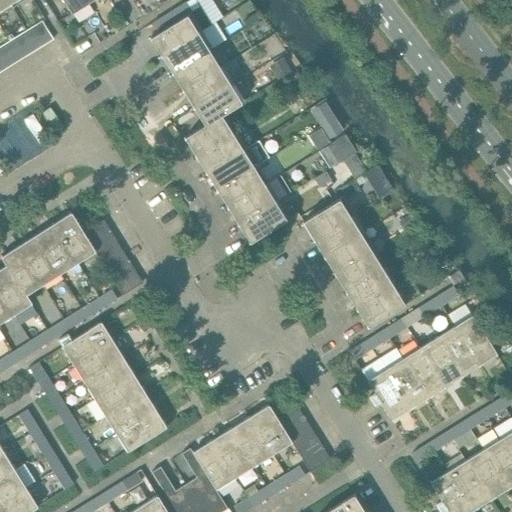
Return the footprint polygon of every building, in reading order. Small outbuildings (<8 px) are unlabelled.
[(6,0),(0,0),(0,14),(12,7),(6,0)] [(62,0),(71,14),(88,3),(86,0),(62,0)] [(158,33),(148,39),(159,57),(201,31),(215,22),(223,17),(211,0),(190,0),(186,2),(186,1),(151,23),(158,33)] [(244,20),(242,21),(246,27),(246,28),(249,26),(255,22),(261,18),(257,11),(244,20)] [(43,45),(52,40),(41,21),(32,27),(43,45)] [(34,51),(43,45),(32,27),(22,33),(34,51)] [(159,57),(170,74),(211,49),(201,31),(159,57)] [(34,51),(22,33),(13,39),(24,57),(34,51)] [(15,63),(24,57),(13,39),(4,44),(15,63)] [(0,46),(0,59),(6,69),(15,63),(4,44),(0,46)] [(211,49),(170,74),(181,92),(222,66),(229,62),(218,44),(211,49)] [(291,72),(284,61),(271,69),(278,80),(291,72)] [(181,92),(192,109),(233,83),(222,66),(181,92)] [(244,101),(233,83),(192,109),(202,126),(225,113),(244,101)] [(235,130),(225,113),(202,126),(182,138),(193,156),(235,130)] [(334,116),(319,126),(328,140),(335,136),(343,131),(334,116)] [(193,156),(204,174),(246,148),(235,130),(193,156)] [(204,174),(215,191),(257,165),(246,148),(204,174)] [(351,156),(343,161),(354,178),(361,173),(365,171),(354,153),(351,156)] [(365,171),(361,173),(378,199),(383,196),(393,190),(377,163),(365,171)] [(215,191),(225,208),(267,183),(257,165),(215,191)] [(325,171),(314,179),(319,187),(331,180),(325,171)] [(353,180),(340,189),(346,199),(360,190),(353,180)] [(225,208),(236,226),(278,200),(267,183),(225,208)] [(301,223),(312,241),(353,215),(341,197),(301,223)] [(289,218),(278,200),(236,226),(247,244),(289,218)] [(51,224),(77,264),(95,253),(90,244),(83,232),(70,212),(51,224)] [(409,214),(398,221),(404,231),(408,228),(415,224),(409,214)] [(363,233),(353,215),(312,241),(323,258),(363,233)] [(110,231),(103,220),(83,232),(90,244),(110,231)] [(34,234),(60,275),(77,264),(51,224),(34,234)] [(90,244),(95,253),(96,254),(117,241),(110,231),(90,244)] [(323,258),(334,275),(374,250),(363,233),(323,258)] [(17,245),(42,286),(60,275),(34,234),(17,245)] [(117,241),(96,254),(102,264),(123,251),(117,241)] [(42,286),(17,245),(0,255),(0,258),(4,265),(27,296),(42,286)] [(334,275),(344,292),(385,267),(374,250),(334,275)] [(123,251),(102,264),(109,274),(130,261),(123,251)] [(130,261),(109,274),(115,284),(136,271),(130,261)] [(0,267),(0,294),(13,316),(32,304),(27,296),(4,265),(0,267)] [(344,292),(355,310),(396,284),(385,267),(344,292)] [(136,271),(115,284),(122,295),(143,282),(136,271)] [(407,302),(396,284),(355,310),(367,328),(407,302)] [(454,297),(449,288),(436,296),(441,305),(454,297)] [(104,307),(117,299),(111,290),(98,298),(104,307)] [(0,324),(13,316),(0,294),(0,324)] [(91,315),(104,307),(98,298),(85,306),(91,315)] [(436,308),(431,299),(417,308),(423,316),(436,308)] [(423,316),(417,308),(405,315),(410,324),(423,316)] [(70,329),(82,321),(77,312),(64,320),(70,329)] [(471,314),(453,326),(478,366),(496,355),(471,314)] [(57,337),(70,329),(64,320),(51,328),(57,337)] [(72,365),(112,340),(101,321),(60,347),(72,365)] [(401,330),(396,321),(383,329),(389,338),(401,330)] [(453,326),(436,336),(461,377),(478,366),(453,326)] [(389,338),(383,329),(370,337),(376,346),(389,338)] [(30,342),(35,351),(48,343),(42,334),(30,342)] [(436,336),(418,347),(444,388),(461,377),(436,336)] [(82,382),(123,357),(112,340),(72,365),(82,382)] [(22,359),(35,351),(30,342),(17,350),(22,359)] [(367,352),(361,343),(348,351),(354,360),(367,352)] [(418,347),(401,358),(426,399),(444,388),(418,347)] [(0,371),(1,373),(13,365),(8,356),(0,360),(0,371)] [(93,400),(134,374),(123,357),(82,382),(93,400)] [(401,358),(384,369),(409,410),(426,399),(401,358)] [(37,362),(29,368),(36,381),(45,375),(37,362)] [(384,369),(366,380),(391,421),(409,410),(384,369)] [(104,417),(145,391),(134,374),(93,400),(104,417)] [(42,390),(50,403),(59,397),(51,384),(42,390)] [(511,402),(511,390),(503,396),(508,405),(511,402)] [(115,434),(156,409),(145,391),(104,417),(115,434)] [(67,410),(59,397),(50,403),(58,415),(67,410)] [(499,411),(494,402),(481,410),(486,418),(499,411)] [(268,404),(248,416),(272,455),(292,443),(290,440),(284,430),(277,419),(268,404)] [(284,430),(304,417),(297,406),(277,419),(284,430)] [(26,429),(35,423),(26,409),(17,415),(26,429)] [(126,452),(167,427),(156,409),(115,434),(126,452)] [(486,418),(481,410),(468,418),(474,427),(486,418)] [(254,467),(272,455),(248,416),(229,428),(254,467)] [(311,428),(304,417),(284,430),(290,440),(311,428)] [(63,424),(72,437),(81,432),(72,419),(63,424)] [(465,432),(459,423),(446,431),(452,440),(465,432)] [(229,428),(211,439),(235,478),(254,467),(229,428)] [(317,438),(311,428),(290,440),(292,443),(296,451),(317,438)] [(452,440),(446,431),(433,439),(439,448),(452,440)] [(511,431),(499,439),(511,459),(511,431)] [(41,452),(50,447),(41,432),(32,438),(41,452)] [(88,444),(81,432),(72,437),(79,450),(88,444)] [(323,448),(317,438),(296,451),(303,461),(323,448)] [(211,439),(191,451),(216,490),(235,478),(211,439)] [(511,486),(511,459),(499,439),(482,450),(507,490),(511,486)] [(430,453),(425,444),(412,453),(417,462),(430,453)] [(50,467),(58,461),(50,447),(41,452),(50,467)] [(216,490),(191,451),(189,448),(181,453),(196,478),(185,484),(202,511),(222,511),(227,509),(216,490)] [(323,448),(303,461),(309,472),(330,459),(323,448)] [(0,451),(0,477),(14,469),(2,450),(0,451)] [(507,490),(482,450),(464,460),(489,501),(507,490)] [(85,459),(94,472),(103,466),(94,453),(85,459)] [(489,501),(464,460),(447,471),(472,511),(489,501)] [(14,469),(0,477),(0,503),(25,488),(35,482),(23,463),(14,469)] [(299,466),(285,475),(290,484),(304,475),(299,466)] [(175,511),(202,511),(185,484),(175,491),(160,467),(151,472),(175,511)] [(64,490),(73,484),(64,469),(55,475),(64,490)] [(447,471),(429,482),(447,511),(470,511),(472,511),(447,471)] [(135,472),(120,481),(126,490),(141,481),(135,472)] [(270,484),(276,493),(290,484),(285,475),(270,484)] [(126,490),(120,481),(107,490),(112,499),(126,490)] [(0,503),(0,511),(29,511),(38,507),(25,488),(0,503)] [(261,489),(247,498),(253,507),(267,498),(261,489)] [(364,511),(353,494),(324,511),(364,511)] [(166,511),(156,495),(136,507),(139,511),(166,511)] [(98,496),(83,505),(87,511),(91,511),(103,504),(98,496)] [(233,507),(235,511),(244,511),(253,507),(247,498),(233,507)]
